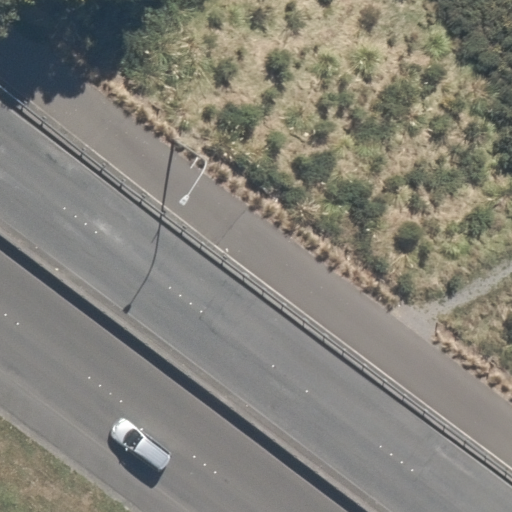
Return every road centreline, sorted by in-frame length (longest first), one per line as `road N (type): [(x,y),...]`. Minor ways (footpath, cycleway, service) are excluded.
road 1 (secondary): [(0,158),(470,511)]
road 2 (secondary): [(266,511),(0,311)]
